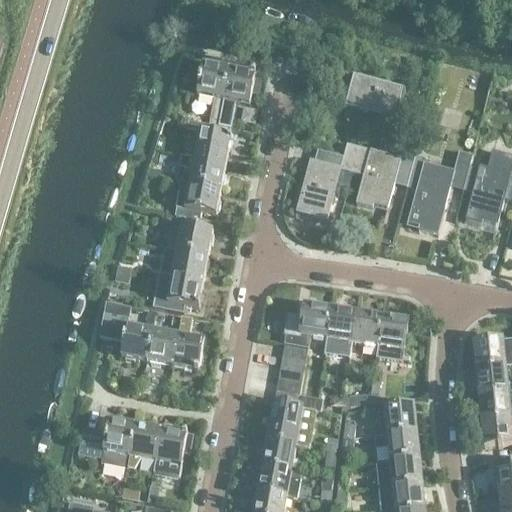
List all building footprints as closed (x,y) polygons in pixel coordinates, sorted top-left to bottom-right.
[(204,68),(197,102),(215,105),(210,129),(219,131),(230,72),(204,68)] [(230,72),(219,131),(231,133),(231,132),(238,133),(239,126),(228,124),(231,108),(250,112),(253,98),(258,99),(262,79),(256,78),(256,77),(230,72)] [(354,78),(346,109),(395,123),(403,91),(354,78)] [(502,105),(490,102),(487,114),(499,117),(502,105)] [(189,144),(187,158),(228,166),(232,141),(230,140),(231,133),(219,131),(210,129),(188,125),(187,132),(201,135),(198,146),(189,144)] [(348,148),(344,160),(367,167),(368,167),(372,154),(348,148)] [(367,167),(364,179),(356,207),(372,211),(373,207),(389,211),(395,188),(407,191),(416,159),(403,155),(401,162),(372,154),(368,167),(367,167)] [(424,167),(407,226),(419,229),(418,234),(438,239),(451,191),(464,194),(470,170),(473,159),(460,155),(457,166),(455,175),(424,167)] [(228,166),(187,158),(187,159),(185,171),(193,173),(191,186),(222,192),(228,166)] [(334,170),(310,164),(297,212),(313,216),(312,220),(328,225),(341,173),(364,179),(367,167),(344,160),(335,158),(334,159),(336,160),(334,170)] [(511,174),(511,178),(481,169),(466,224),(478,228),(480,223),(498,228),(505,203),(511,205),(511,174)] [(177,211),(175,218),(185,220),(201,222),(203,214),(218,217),(222,192),(191,186),(181,184),(176,210),(177,211)] [(171,241),(168,252),(209,260),(214,233),(199,230),(201,222),(185,220),(184,228),(182,227),(179,242),(171,241)] [(165,252),(160,277),(204,285),(209,260),(168,252),(165,252)] [(160,277),(159,277),(157,288),(170,290),(167,305),(165,313),(178,315),(179,307),(199,311),(204,285),(160,277)] [(291,319),(286,348),(299,351),(302,338),(327,342),(331,313),(314,310),(314,306),(307,305),(306,309),(305,309),(304,320),(291,319)] [(106,307),(99,341),(124,346),(121,360),(147,365),(153,334),(127,329),(130,312),(106,307)] [(331,313),(327,342),(353,346),(357,316),(340,314),(341,310),(334,308),(332,313),(331,313)] [(357,316),(353,346),(378,350),(383,320),(366,318),(367,313),(360,312),(358,317),(357,316)] [(378,350),(376,361),(403,366),(409,324),(392,322),(393,317),(386,316),(384,321),(383,320),(378,350)] [(182,321),(179,339),(174,370),(200,374),(201,369),(202,369),(204,361),(202,360),(205,344),(190,341),(193,323),(182,321)] [(153,334),(147,365),(174,370),(179,339),(153,334)] [(476,373),(511,369),(511,342),(502,343),(473,346),(476,373)] [(308,353),(299,351),(286,348),(283,362),(306,366),(308,353)] [(306,366),(283,362),(281,373),(303,378),(306,366)] [(511,369),(476,373),(479,399),(511,395),(511,369)] [(303,378),(281,373),(279,384),(301,389),(303,378)] [(301,389),(279,384),(276,396),(298,401),(301,389)] [(511,395),(479,399),(481,425),(510,422),(511,422),(511,395)] [(274,408),(296,412),(298,401),(276,396),(274,408)] [(378,398),(363,399),(364,410),(379,408),(378,398)] [(363,399),(350,400),(351,411),(364,410),(363,399)] [(323,403),(310,401),(308,412),(321,415),(323,403)] [(267,445),(296,451),(309,453),(316,416),(296,412),(274,408),(271,421),(267,421),(266,428),(270,429),(267,445)] [(414,409),(373,414),(374,426),(385,424),(387,439),(416,436),(414,409)] [(95,436),(90,460),(103,462),(102,467),(126,472),(128,459),(130,459),(136,427),(110,422),(107,438),(95,436)] [(511,439),(510,422),(481,425),(484,452),(511,449),(511,439)] [(130,459),(127,472),(135,473),(142,461),(156,464),(162,432),(136,427),(130,459)] [(346,427),(344,441),(355,442),(356,428),(346,427)] [(156,464),(154,476),(180,481),(185,457),(190,458),(194,439),(188,438),(188,437),(162,432),(156,464)] [(83,434),(79,458),(90,460),(95,436),(83,434)] [(387,439),(374,440),(375,452),(388,451),(390,465),(419,462),(416,436),(387,439)] [(344,441),(342,455),(353,456),(355,442),(344,441)] [(328,442),(326,455),(337,457),(339,443),(328,442)] [(265,455),(262,471),(291,476),(296,451),(267,445),(266,447),(262,447),(261,454),(265,455)] [(337,457),(326,455),(325,469),(336,471),(337,457)] [(419,462),(390,465),(376,466),(379,492),(422,487),(419,462)] [(511,468),(497,470),(499,497),(511,495),(511,468)] [(256,472),(254,481),(260,482),(257,496),(286,502),(297,504),(302,478),(291,476),(262,471),(262,472),(256,472)] [(339,480),(337,493),(344,494),(348,494),(350,481),(339,480)] [(424,511),(422,487),(379,492),(381,511),(424,511)] [(125,490),(122,502),(138,505),(141,493),(125,490)] [(157,508),(160,492),(151,491),(148,507),(157,508)] [(322,493),(320,506),(331,508),(333,494),(322,493)] [(344,494),(337,493),(336,508),(346,509),(348,494),(344,494)] [(511,511),(511,495),(499,497),(500,511),(511,511)] [(284,511),(286,502),(257,496),(257,498),(252,498),(251,505),(255,506),(254,511),(284,511)]
